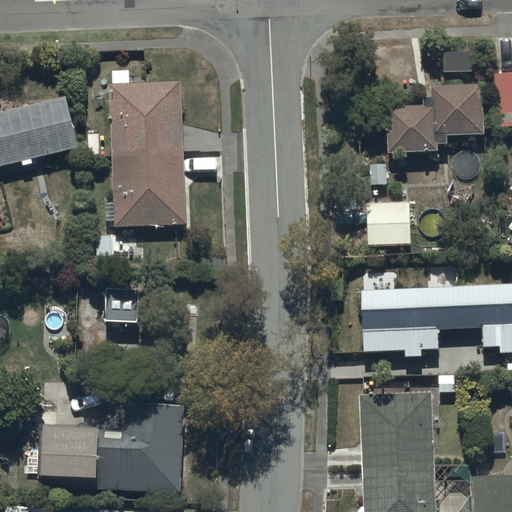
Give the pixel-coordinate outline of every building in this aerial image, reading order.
[(190,222),(183,77),(133,80),(133,66),(111,68),(118,201),(107,201),(108,218),(118,217),(118,226),(190,222)] [(511,68),(495,69),(496,126),(511,125),(511,68)] [(484,81),(432,81),(432,103),(388,104),(388,147),(439,146),(439,140),(448,140),(447,131),(484,130),(484,81)] [(0,165),(80,147),(68,93),(0,108),(0,165)] [(411,200),(367,201),(368,244),(411,243),(411,200)] [(511,282),(364,287),(366,350),(405,348),(405,354),(423,353),(422,346),(440,345),(439,324),(482,322),(483,344),(500,343),(500,347),(511,346),(511,282)] [(141,284),(107,284),(107,316),(141,315),(141,284)] [(433,389),(360,390),(366,511),(435,511),(435,487),(457,464),(436,463),(433,389)] [(49,419),(46,482),(184,489),(188,401),(127,398),(126,429),(104,428),(105,421),(49,419)] [(511,511),(511,470),(474,471),(474,511),(511,511)]
